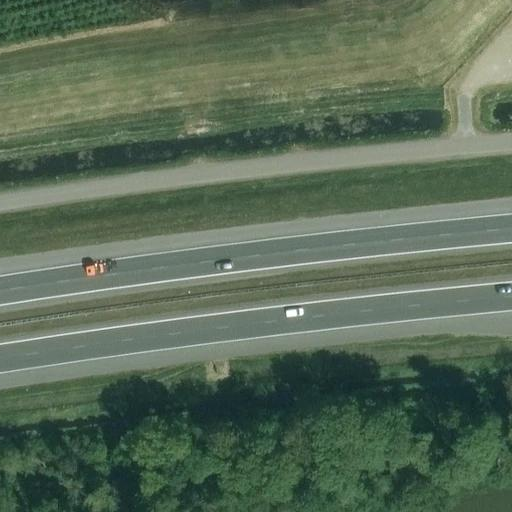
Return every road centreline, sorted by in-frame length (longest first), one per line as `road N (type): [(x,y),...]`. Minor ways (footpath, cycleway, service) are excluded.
road 1 (motorway): [(511,229),(0,291)]
road 2 (motorway): [(0,359),(511,297)]
road 3 (unclassified): [(511,139),(0,195)]
